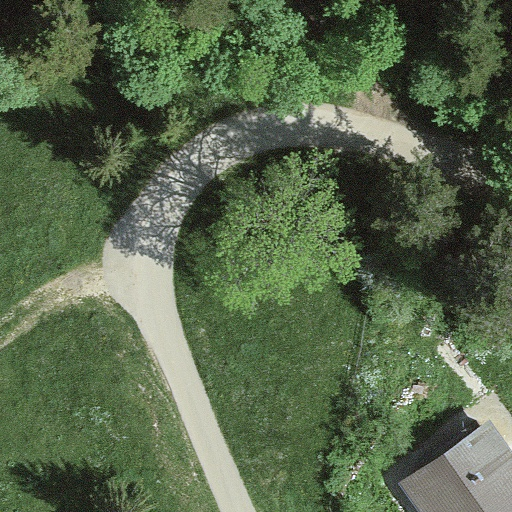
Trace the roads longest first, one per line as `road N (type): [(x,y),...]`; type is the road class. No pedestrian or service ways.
road 1 (unclassified): [(511,179),(323,127),(239,137),(173,179),(150,215),(146,289),(243,511)]
road 2 (track): [(368,135),(358,58),(276,0)]
